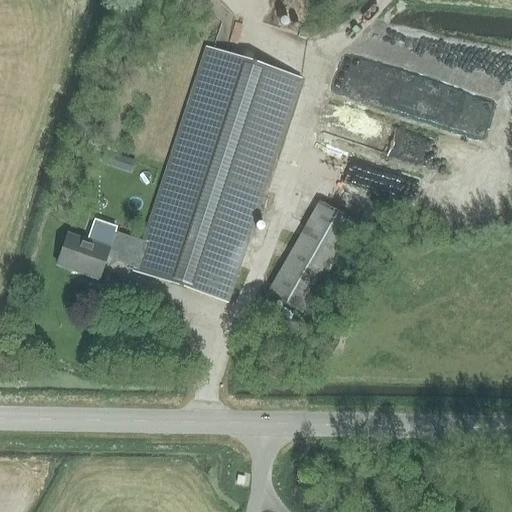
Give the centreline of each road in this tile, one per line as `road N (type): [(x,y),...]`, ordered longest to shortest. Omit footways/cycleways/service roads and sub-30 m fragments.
road 1 (secondary): [(511,426),(0,417)]
road 2 (track): [(224,0),(308,65),(320,89)]
